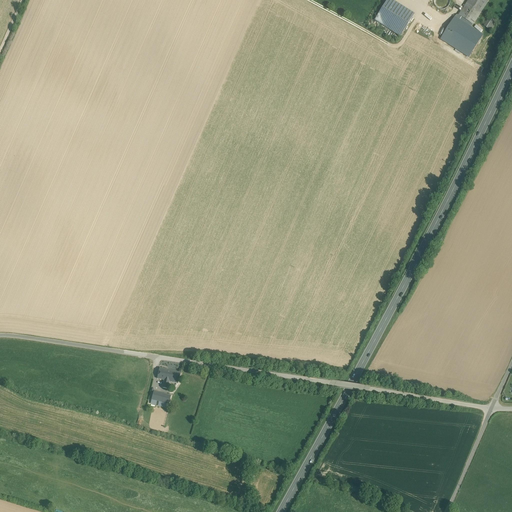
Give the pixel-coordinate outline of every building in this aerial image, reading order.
[(449,4),(450,1),(449,0),(433,0),(434,1),(434,4),(436,7),(439,9),(442,9),(445,9),(448,7),(449,4)] [(468,0),(459,15),(473,24),(488,0),(468,0)] [(412,18),(387,2),(379,14),(404,30),(412,18)] [(483,35),(455,18),(442,40),(470,57),(483,35)] [(173,372),(159,369),(157,379),(164,380),(162,388),(167,389),(169,381),(170,382),(173,372)] [(180,373),(173,372),(170,382),(178,383),(180,373)] [(165,394),(154,392),(151,403),(162,406),(162,403),(165,394)] [(171,396),(165,394),(162,403),(168,405),(171,396)]
